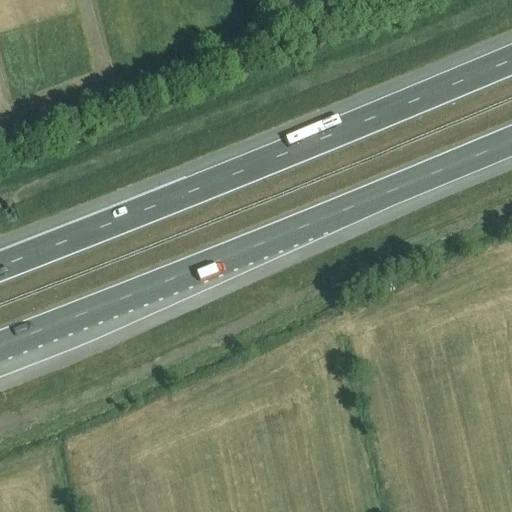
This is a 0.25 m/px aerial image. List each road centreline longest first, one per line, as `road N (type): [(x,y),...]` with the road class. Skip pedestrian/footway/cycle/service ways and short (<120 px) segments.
road 1 (motorway): [(0,346),(511,140)]
road 2 (motorway): [(511,60),(0,265)]
